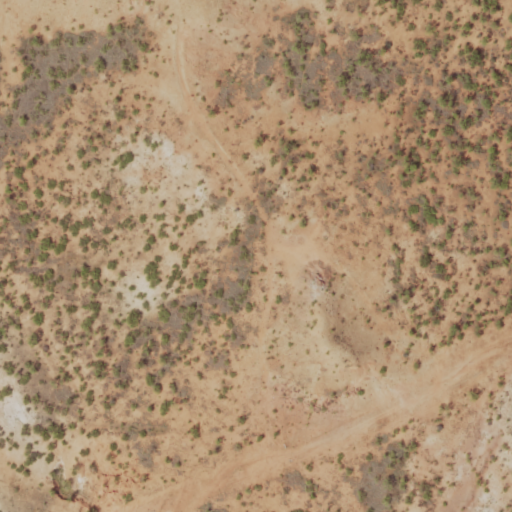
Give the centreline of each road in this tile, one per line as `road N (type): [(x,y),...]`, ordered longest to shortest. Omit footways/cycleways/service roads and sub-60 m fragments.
road 1 (track): [(129,0),(169,40),(179,121),(229,187),(265,273),(325,284),(436,329),(511,301)]
road 2 (track): [(17,511),(73,431),(124,410),(240,410),(260,425),(391,395),(436,329)]
road 3 (track): [(240,410),(265,273)]
